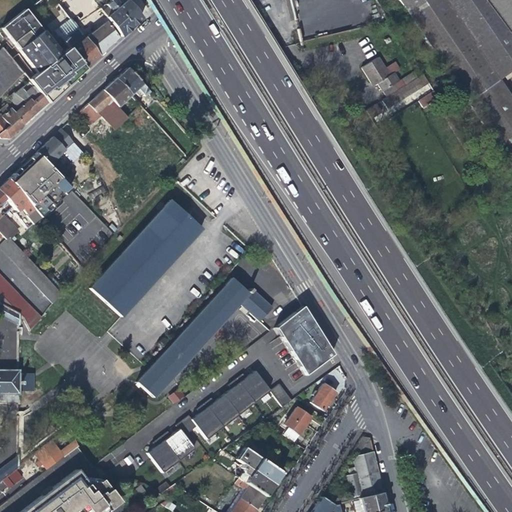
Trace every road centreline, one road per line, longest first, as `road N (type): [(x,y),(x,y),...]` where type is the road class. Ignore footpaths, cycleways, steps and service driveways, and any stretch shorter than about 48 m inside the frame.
road 1 (motorway): [(182,0),(511,507)]
road 2 (motorway): [(511,443),(225,0)]
road 3 (unclassified): [(366,389),(142,34)]
road 4 (tertiary): [(142,34),(2,161)]
road 5 (unknown): [(231,206),(125,333)]
road 6 (residential): [(286,511),(366,389)]
road 7 (unclassified): [(399,511),(366,389)]
